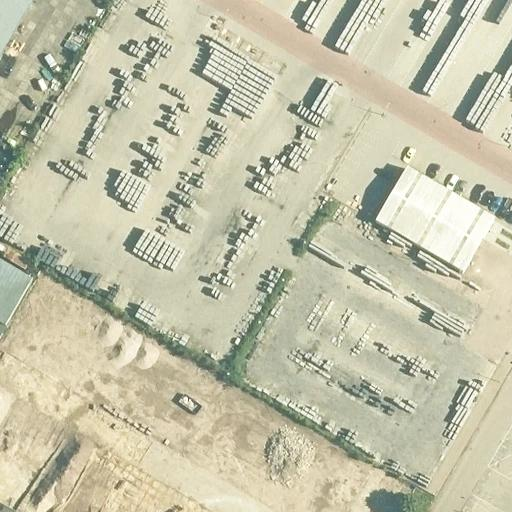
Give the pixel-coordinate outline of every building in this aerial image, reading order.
[(0,0),(0,59),(35,0),(0,0)] [(125,0),(142,13),(152,0),(125,0)] [(294,170),(314,138),(287,122),(267,153),(294,170)] [(462,276),(493,223),(406,171),(375,225),(462,276)] [(0,318),(2,320),(28,270),(0,256),(0,318)] [(511,448),(508,446),(492,472),(510,483),(511,479),(511,448)] [(468,511),(492,511),(498,496),(477,488),(468,511)]
